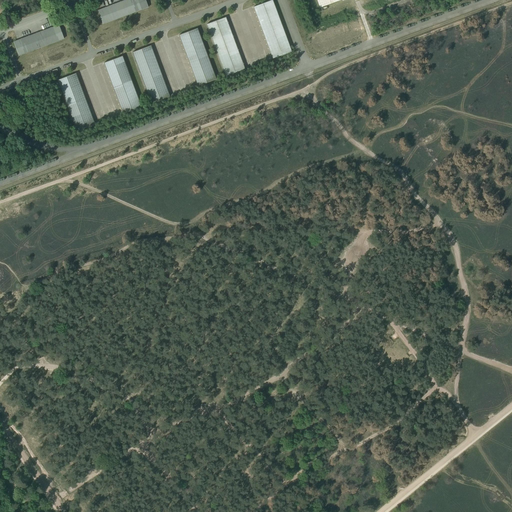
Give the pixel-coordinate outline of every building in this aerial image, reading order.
[(145,0),(126,0),(98,11),(103,24),(148,7),(145,0)] [(272,0),(253,7),(272,59),(291,52),(272,0)] [(225,17),(207,24),(226,76),(244,69),(225,17)] [(59,25),(13,42),(18,56),(64,39),(59,25)] [(197,28),(179,35),(198,86),(216,79),(197,28)] [(151,46),(132,52),(151,103),(169,97),(151,46)] [(122,56),(104,63),(123,114),(141,107),(122,56)] [(75,73),(57,80),(76,131),(94,124),(75,73)]
